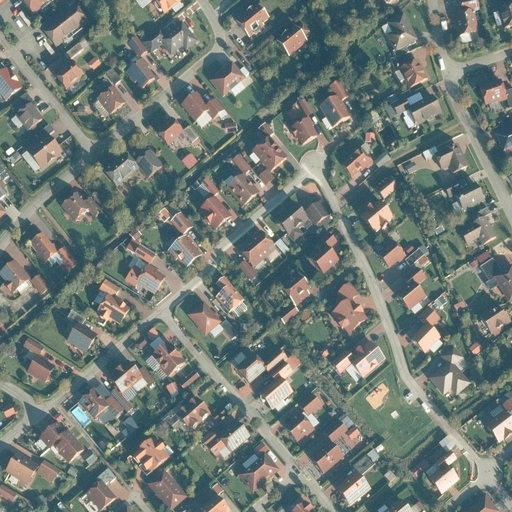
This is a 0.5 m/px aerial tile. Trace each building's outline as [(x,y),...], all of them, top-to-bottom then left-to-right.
[(20,0),(33,15),(52,0),(20,0)] [(180,5),(175,0),(154,0),(151,3),(163,18),(180,5)] [(481,12),(477,0),(461,0),(457,2),(461,17),(473,14),(481,12)] [(237,21),(250,38),(271,22),(258,5),(237,21)] [(74,7),(42,31),(55,48),(87,24),(74,7)] [(511,29),(511,8),(501,11),(506,31),(511,29)] [(460,40),(478,36),(473,14),(461,17),(455,19),(460,40)] [(416,41),(402,16),(385,25),(391,36),(386,38),(395,53),(405,47),(416,41)] [(198,45),(183,25),(167,38),(161,43),(165,49),(171,58),(182,49),(186,54),(198,45)] [(290,58),(308,43),(305,39),(310,34),(303,25),(297,30),(295,27),(277,42),(290,58)] [(167,38),(160,29),(139,44),(147,54),(151,60),(165,49),(161,43),(167,38)] [(139,44),(135,40),(128,46),(139,60),(147,54),(139,44)] [(403,58),(410,55),(405,47),(395,53),(391,55),(395,63),(403,58)] [(94,71),(102,65),(96,58),(88,64),(94,71)] [(395,63),(390,66),(394,74),(398,71),(408,66),(403,58),(395,63)] [(156,81),(140,62),(126,73),(142,92),(156,81)] [(428,81),(417,62),(408,66),(398,71),(409,91),(428,81)] [(54,77),(66,92),(84,78),(72,63),(54,77)] [(232,63),(209,82),(223,99),(246,80),(232,63)] [(115,85),(121,80),(112,70),(107,74),(115,85)] [(7,71),(0,76),(0,96),(5,103),(22,90),(7,71)] [(503,96),(498,82),(477,90),(485,110),(505,103),(503,96)] [(348,100),(337,83),(328,90),(335,100),(339,107),(348,100)] [(125,106),(112,89),(96,102),(109,118),(125,106)] [(511,110),(511,92),(503,96),(505,103),(509,111),(511,110)] [(197,94),(181,107),(195,124),(211,110),(208,106),(197,94)] [(382,101),(378,94),(365,101),(369,108),(382,101)] [(414,128),(440,115),(431,98),(407,110),(405,112),(414,128)] [(224,112),(216,100),(208,106),(211,110),(216,118),(224,112)] [(335,100),(319,111),(333,131),(348,120),(339,107),(335,100)] [(407,110),(404,103),(391,110),(394,117),(407,110)] [(311,117),(304,104),(298,107),(305,120),(311,117)] [(43,121),(31,105),(16,117),(29,132),(43,121)] [(171,120),(156,132),(168,148),(183,135),(171,120)] [(317,139),(306,122),(291,132),(301,149),(317,139)] [(236,123),(225,125),(227,135),(238,132),(236,123)] [(272,134),(265,126),(260,131),(266,139),(272,134)] [(511,128),(495,137),(503,154),(511,149),(511,128)] [(47,136),(26,152),(41,172),(62,156),(47,136)] [(289,162),(269,139),(253,153),(272,176),(289,162)] [(468,168),(457,146),(438,155),(433,158),(440,173),(449,168),(453,176),(468,168)] [(438,155),(434,148),(420,155),(423,163),(433,158),(438,155)] [(370,164),(359,151),(339,168),(350,180),(370,164)] [(150,153),(135,165),(148,180),(162,168),(150,153)] [(188,170),(198,163),(191,154),(182,160),(188,170)] [(123,155),(103,172),(117,190),(138,173),(123,155)] [(387,159),(383,155),(373,165),(378,168),(387,159)] [(249,169),(238,157),(232,162),(244,175),(249,169)] [(417,172),(413,165),(405,169),(409,176),(417,172)] [(259,195),(243,176),(226,191),(242,209),(259,195)] [(206,181),(198,187),(209,201),(217,194),(206,181)] [(395,191),(388,183),(377,194),(384,201),(395,191)] [(460,193),(456,184),(444,190),(449,199),(454,197),(460,193)] [(483,202),(475,186),(460,193),(454,197),(462,212),(483,202)] [(76,194),(60,208),(75,224),(90,211),(86,205),(76,194)] [(231,219),(214,200),(197,214),(214,234),(231,219)] [(101,214),(91,201),(86,205),(90,211),(96,217),(101,214)] [(323,201),(306,214),(316,227),(333,215),(323,201)] [(392,220),(379,205),(361,221),(375,236),(392,220)] [(294,206),(276,221),(290,239),(308,223),(294,206)] [(491,216),(487,209),(471,220),(475,226),(483,221),(491,216)] [(192,230),(181,217),(171,225),(182,238),(192,230)] [(495,240),(483,221),(475,226),(460,236),(467,247),(476,241),(481,249),(495,240)] [(250,243),(266,262),(277,253),(261,233),(250,243)] [(59,254),(43,235),(28,248),(44,267),(59,254)] [(334,243),(328,237),(314,250),(320,256),(326,251),(334,243)] [(185,238),(168,252),(186,272),(202,258),(185,238)] [(282,240),(277,243),(285,256),(290,253),(282,240)] [(250,243),(238,252),(246,263),(254,272),(266,262),(250,243)] [(404,259),(392,244),(376,257),(388,272),(404,259)] [(411,245),(405,250),(408,255),(414,250),(411,245)] [(154,259),(139,249),(134,256),(149,266),(154,259)] [(75,265),(63,251),(57,256),(69,271),(75,265)] [(321,277),(337,263),(326,251),(320,256),(310,265),(321,277)] [(423,258),(418,253),(406,263),(411,269),(423,258)] [(470,262),(473,268),(491,258),(488,253),(470,262)] [(500,275),(491,261),(478,269),(488,284),(486,286),(490,292),(497,288),(492,280),(500,275)] [(30,282),(14,263),(0,274),(0,279),(13,296),(30,282)] [(251,283),(258,277),(254,272),(246,263),(239,269),(251,283)] [(511,301),(511,267),(500,275),(492,280),(497,288),(508,304),(511,301)] [(143,277),(131,269),(122,284),(134,292),(137,287),(143,277)] [(165,281),(147,270),(143,277),(137,287),(155,298),(165,281)] [(422,280),(416,273),(404,283),(411,290),(414,287),(422,280)] [(305,294),(309,291),(294,274),(276,291),(293,310),(308,297),(305,294)] [(50,291),(39,278),(31,284),(41,297),(50,291)] [(243,304),(223,281),(215,288),(222,296),(217,301),(229,316),(243,304)] [(120,293),(104,283),(98,292),(107,298),(114,302),(120,293)] [(357,297),(348,287),(341,294),(349,303),(357,297)] [(408,313),(425,300),(414,287),(411,290),(398,301),(408,313)] [(118,328),(129,312),(114,302),(107,298),(97,314),(118,328)] [(349,336),(365,322),(349,303),(333,317),(349,336)] [(220,325),(202,306),(187,319),(205,338),(220,325)] [(510,324),(498,306),(480,318),(491,336),(510,324)] [(284,327),(296,315),(289,308),(277,319),(284,327)] [(436,320),(427,312),(419,321),(428,329),(436,320)] [(83,323),(72,316),(69,320),(80,328),(83,323)] [(237,337),(226,324),(220,330),(231,342),(237,337)] [(85,356),(96,340),(80,328),(79,328),(68,344),(85,356)] [(424,355),(439,340),(428,329),(413,344),(424,355)] [(134,345),(137,351),(148,344),(145,339),(134,345)] [(43,351),(29,342),(24,350),(38,359),(43,351)] [(383,361),(369,345),(351,361),(348,363),(361,379),(383,361)] [(482,350),(478,345),(471,351),(475,356),(482,350)] [(183,366),(166,346),(150,360),(167,379),(183,366)] [(462,361),(452,350),(439,360),(446,369),(450,366),(452,369),(462,361)] [(351,361),(345,354),(331,366),(337,373),(348,363),(351,361)] [(283,367),(288,363),(281,355),(263,371),(269,379),(283,367)] [(263,371),(253,358),(236,372),(246,385),(263,371)] [(44,384),(53,370),(37,360),(28,374),(44,384)] [(136,375),(127,363),(108,379),(116,388),(122,396),(141,380),(136,375)] [(455,397),(468,386),(452,369),(450,366),(446,369),(430,384),(444,399),(451,393),(455,397)] [(279,382),(289,374),(283,367),(269,379),(275,385),(279,382)] [(152,383),(141,370),(136,375),(141,380),(147,387),(152,383)] [(197,381),(193,376),(179,386),(183,391),(197,381)] [(269,413),(290,395),(279,382),(275,385),(258,400),(269,413)] [(166,387),(170,395),(179,391),(175,383),(166,387)] [(126,416),(134,410),(122,396),(116,388),(108,394),(111,398),(123,412),(126,416)] [(102,405),(92,392),(79,403),(93,421),(106,410),(102,405)] [(511,395),(509,393),(500,400),(504,405),(511,397),(511,395)] [(316,398),(321,404),(326,401),(321,394),(316,398)] [(320,408),(311,397),(297,409),(302,415),(306,420),(320,408)] [(123,412),(111,398),(102,405),(106,410),(114,419),(123,412)] [(209,415),(197,401),(177,418),(189,433),(209,415)] [(14,415),(11,408),(2,412),(6,419),(14,415)] [(227,415),(223,410),(212,419),(216,424),(227,415)] [(511,422),(505,413),(485,427),(498,445),(511,435),(511,422)] [(283,429),(296,444),(314,430),(306,420),(302,415),(283,429)] [(132,434),(139,427),(130,417),(123,424),(132,434)] [(249,439),(236,423),(219,437),(217,439),(230,455),(249,439)] [(345,433),(339,426),(324,438),(331,446),(345,433)] [(84,452),(68,433),(64,436),(57,427),(39,441),(48,452),(54,447),(68,465),(84,452)] [(346,433),(350,441),(360,435),(355,427),(346,433)] [(219,437),(214,431),(200,443),(205,449),(217,439),(219,437)] [(149,474),(168,459),(153,440),(137,452),(139,456),(133,461),(143,473),(147,470),(149,474)] [(338,440),(332,444),(342,457),(348,452),(338,440)] [(343,460),(331,446),(310,462),(322,476),(343,460)] [(97,462),(90,453),(82,459),(88,468),(97,462)] [(454,460),(449,454),(435,466),(440,471),(445,467),(454,460)] [(277,473),(263,455),(237,477),(252,495),(277,473)] [(377,464),(370,455),(351,470),(356,476),(359,479),(377,464)] [(37,471),(16,458),(6,474),(27,486),(34,474),(37,471)] [(59,473),(42,462),(37,471),(34,474),(51,485),(59,473)] [(430,469),(424,462),(410,473),(416,480),(430,469)] [(440,496),(458,481),(445,467),(440,471),(427,482),(440,496)] [(115,479),(108,471),(97,480),(100,484),(104,488),(115,479)] [(168,511),(185,498),(165,473),(148,487),(167,511),(168,511)] [(359,479),(356,476),(336,492),(349,508),(369,492),(359,479)] [(104,488),(100,484),(85,497),(98,511),(100,511),(114,501),(104,488)] [(17,496),(0,486),(0,498),(11,505),(17,496)] [(221,492),(216,486),(212,490),(217,496),(221,492)] [(228,511),(215,496),(201,507),(205,511),(228,511)] [(495,511),(484,498),(466,511),(495,511)] [(408,511),(400,502),(388,511),(408,511)]
